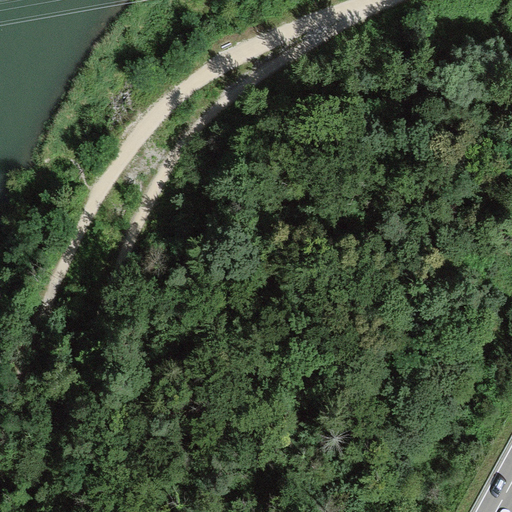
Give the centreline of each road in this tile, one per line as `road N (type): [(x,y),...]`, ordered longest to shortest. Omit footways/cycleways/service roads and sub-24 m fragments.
road 1 (track): [(40,511),(59,429),(134,223),(170,165),(231,103),(364,7)]
road 2 (track): [(364,7),(259,39),(169,90),(96,181),(0,453)]
